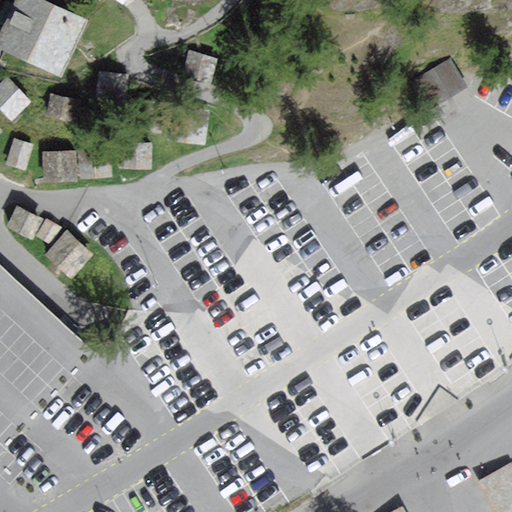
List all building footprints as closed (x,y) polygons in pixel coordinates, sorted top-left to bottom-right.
[(86,22),(33,0),(14,0),(0,34),(0,51),(61,79),(86,22)] [(215,63),(182,55),(176,80),(209,88),(215,63)] [(432,107),(467,87),(450,58),(416,79),(432,107)] [(5,78),(0,83),(0,110),(13,122),(31,102),(5,78)] [(50,94),(47,115),(76,119),(79,98),(50,94)] [(159,136),(160,105),(129,104),(127,134),(159,136)] [(162,144),(202,147),(205,110),(166,107),(162,144)] [(33,145),(12,140),(6,163),(27,168),(33,145)] [(120,143),(120,169),(152,168),(151,143),(120,143)] [(115,148),(81,150),(82,179),(117,177),(115,148)] [(78,151),(43,153),(44,182),(79,181),(78,151)] [(10,224),(32,229),(37,208),(16,202),(10,224)] [(75,271),(94,247),(68,226),(48,250),(75,271)] [(511,511),(511,465),(484,484),(501,511),(511,511)]
